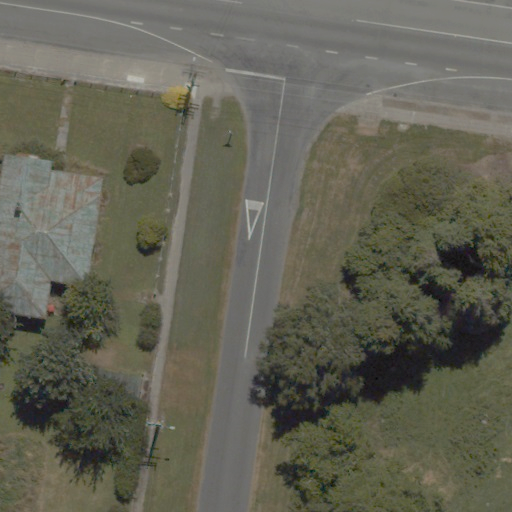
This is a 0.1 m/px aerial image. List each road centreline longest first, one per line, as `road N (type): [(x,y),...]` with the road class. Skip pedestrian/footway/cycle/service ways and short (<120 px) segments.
road 1 (residential): [(222,511),(294,11)]
road 2 (secondary): [(294,11),(511,43)]
